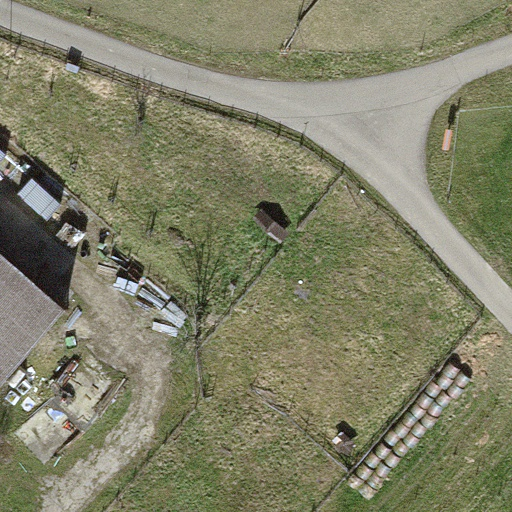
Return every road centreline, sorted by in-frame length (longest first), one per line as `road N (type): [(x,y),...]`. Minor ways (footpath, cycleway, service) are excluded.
road 1 (unclassified): [(0,16),(104,57),(348,132),(511,60)]
road 2 (track): [(511,318),(348,132)]
